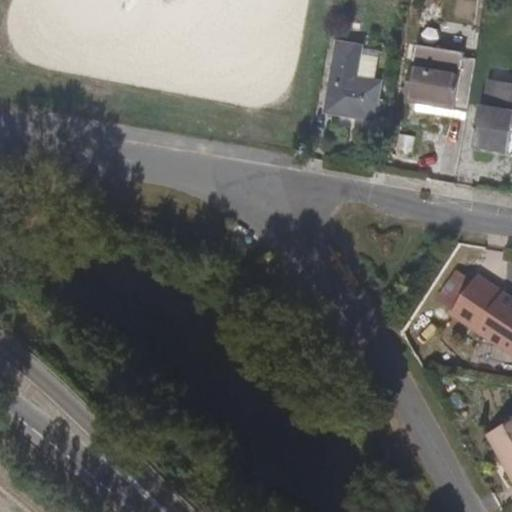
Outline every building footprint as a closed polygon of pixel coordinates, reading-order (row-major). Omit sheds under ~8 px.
[(411,105),(469,112),(477,63),(466,61),(466,56),(421,49),(419,66),(417,66),(411,105)] [(384,126),(390,86),(364,83),(365,58),(344,56),(337,119),(384,126)] [(511,88),(491,85),(486,112),(482,111),(476,152),(511,158),(511,88)] [(511,351),(511,301),(510,300),(511,297),(511,295),(465,268),(440,308),(511,351)] [(511,438),(482,453),(509,501),(511,499),(511,438)]
